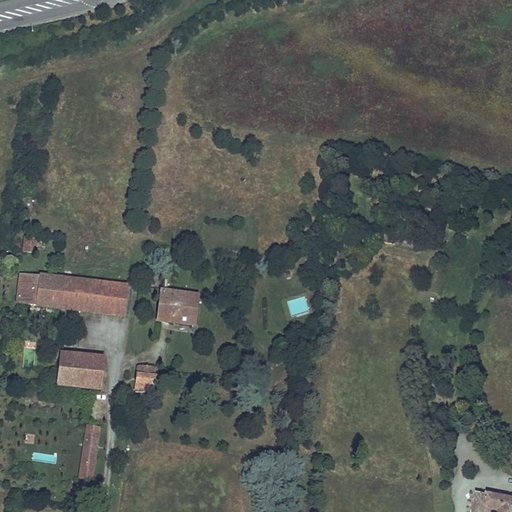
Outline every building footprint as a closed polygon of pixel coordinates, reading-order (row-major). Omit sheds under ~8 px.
[(409,240),(407,240),(404,239),(405,233),(385,230),(383,243),(419,250),(421,238),(410,236),(409,240)] [(25,235),(24,243),(23,252),(34,253),(36,236),(25,235)] [(102,282),(20,274),(16,303),(51,307),(61,308),(99,311),(102,282)] [(125,285),(102,282),(99,311),(121,314),(125,285)] [(161,300),(171,301),(169,322),(192,324),(195,296),(160,291),(160,294),(162,294),(161,300)] [(289,300),(294,316),(309,312),(304,296),(289,300)] [(171,301),(161,300),(159,320),(169,322),(171,301)] [(72,387),(98,390),(102,357),(62,353),(64,337),(58,336),(56,352),(60,353),(56,386),(72,387)] [(152,385),(153,385),(154,385),(155,376),(153,375),(154,368),(137,366),(135,391),(151,393),(152,385)] [(97,401),(98,390),(72,387),(71,398),(97,401)] [(91,480),(95,454),(98,427),(87,426),(80,479),(91,480)] [(32,460),(56,464),(57,456),(34,452),(32,460)] [(511,511),(511,499),(476,492),(471,511),(511,511)]
